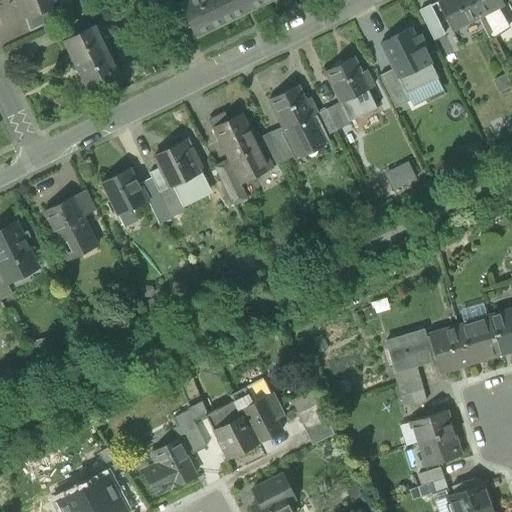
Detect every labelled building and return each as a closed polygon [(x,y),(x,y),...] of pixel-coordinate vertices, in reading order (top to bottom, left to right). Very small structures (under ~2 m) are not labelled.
[(71,2),(70,0),(17,0),(24,18),(25,18),(45,11),(71,2)] [(185,0),(179,3),(196,37),(271,0),(185,0)] [(452,30),(478,17),(469,0),(438,0),(437,1),(452,30)] [(469,0),(478,17),(498,7),(503,4),(501,0),(469,0)] [(508,27),(498,7),(478,17),(488,37),(508,27)] [(25,18),(30,32),(48,23),(49,23),(50,23),(45,11),(25,18)] [(57,29),(62,40),(63,40),(82,30),(77,20),(57,29)] [(63,40),(76,65),(106,50),(93,25),(82,30),(63,40)] [(393,69),(398,79),(431,63),(423,48),(426,46),(421,37),(416,39),(411,28),(381,43),(393,69)] [(118,75),(106,50),(76,65),(88,90),(118,75)] [(325,71),(340,103),(367,89),(373,86),(365,70),(361,72),(353,57),(325,71)] [(398,79),(406,94),(407,93),(438,78),(431,63),(398,79)] [(393,69),(379,75),(396,108),(410,101),(407,93),(406,94),(398,79),(393,69)] [(282,126),(284,130),(316,114),(317,114),(309,97),(305,100),(297,85),(269,99),(282,126)] [(377,108),(367,89),(340,103),(349,121),(377,108)] [(340,103),(327,109),(337,130),(350,124),(349,121),(340,103)] [(327,135),(337,130),(327,109),(317,114),(316,114),(327,135)] [(212,126),(229,160),(262,144),(259,138),(253,127),(249,129),(241,112),(212,126)] [(327,135),(316,114),(284,130),(283,131),(293,151),(327,135)] [(282,126),(269,133),(281,157),(293,151),(283,131),(284,130),(282,126)] [(271,162),(281,157),(269,133),(259,138),(262,144),(271,162)] [(330,142),(327,135),(293,151),(297,158),(330,142)] [(169,186),(173,185),(199,172),(197,168),(201,166),(192,147),(188,149),(184,140),(154,155),(160,167),(169,186)] [(271,162),(262,144),(229,160),(228,160),(233,170),(235,168),(240,177),(271,162)] [(215,166),(234,204),(247,198),(233,170),(228,160),(215,166)] [(408,160),(385,171),(393,189),(417,178),(408,160)] [(101,181),(118,215),(146,201),(149,200),(142,186),(140,187),(137,182),(130,167),(101,181)] [(149,172),(150,175),(158,191),(169,186),(160,167),(149,172)] [(208,191),(199,172),(173,185),(182,204),(208,191)] [(171,217),(158,191),(150,175),(137,182),(140,187),(142,186),(149,200),(146,201),(157,224),(171,217)] [(158,191),(171,217),(185,210),(182,204),(173,185),(169,186),(158,191)] [(73,195),(83,215),(95,210),(85,189),(73,195)] [(44,210),(60,243),(90,229),(83,215),(73,195),(44,210)] [(0,269),(4,279),(5,278),(28,267),(37,263),(17,223),(0,231),(0,269)] [(95,239),(90,229),(60,243),(65,253),(95,239)] [(95,239),(65,253),(68,259),(98,245),(95,239)] [(30,271),(28,267),(5,278),(11,289),(42,273),(39,266),(30,271)] [(0,299),(12,293),(11,289),(5,278),(4,279),(0,269),(0,299)] [(460,310),(465,325),(489,318),(484,303),(460,310)] [(511,310),(489,318),(499,353),(511,349),(511,310)] [(469,362),(499,353),(489,318),(465,325),(458,327),(469,362)] [(439,371),(469,362),(458,327),(426,337),(424,337),(430,357),(435,356),(436,359),(439,371)] [(415,365),(436,359),(435,356),(430,357),(424,337),(426,337),(425,331),(385,343),(394,372),(415,365)] [(398,384),(402,396),(422,390),(415,365),(394,372),(398,384)] [(263,378),(245,388),(252,402),(271,392),(263,378)] [(230,396),(233,401),(246,426),(250,424),(259,441),(259,442),(282,430),(274,415),(280,412),(271,392),(252,402),(245,388),(230,396)] [(426,401),(422,390),(402,396),(405,408),(426,401)] [(205,415),(207,414),(202,401),(187,409),(188,410),(173,418),(177,426),(173,429),(178,439),(184,452),(189,449),(192,454),(207,447),(194,421),(205,415)] [(227,459),(259,441),(250,424),(246,426),(233,401),(207,414),(205,415),(216,435),(218,439),(218,440),(227,459)] [(296,413),(312,444),(334,434),(318,402),(296,413)] [(418,442),(421,441),(452,431),(445,410),(411,421),(418,442)] [(418,442),(411,421),(399,425),(406,446),(418,442)] [(460,456),(452,431),(421,441),(429,465),(460,456)] [(147,476),(156,495),(196,474),(184,452),(178,439),(151,454),(157,465),(159,470),(147,476)] [(97,454),(110,474),(120,468),(107,447),(97,454)] [(144,471),(147,476),(159,470),(157,465),(144,471)] [(418,474),(422,485),(443,478),(439,467),(418,474)] [(250,507),(252,511),(291,511),(287,502),(295,498),(283,474),(252,490),(258,503),(250,507)] [(76,511),(120,511),(124,510),(107,476),(80,490),(85,500),(88,506),(76,511)] [(443,478),(422,485),(426,496),(431,495),(445,490),(447,489),(443,478)] [(452,486),(455,493),(476,485),(474,479),(452,486)] [(448,496),(453,511),(467,511),(489,504),(482,483),(476,485),(455,493),(448,496)] [(421,498),(426,496),(422,485),(418,487),(421,498)] [(431,495),(433,501),(448,496),(445,490),(431,495)] [(433,501),(437,511),(453,511),(448,496),(433,501)] [(70,507),(71,511),(76,511),(88,506),(85,500),(70,507)]
